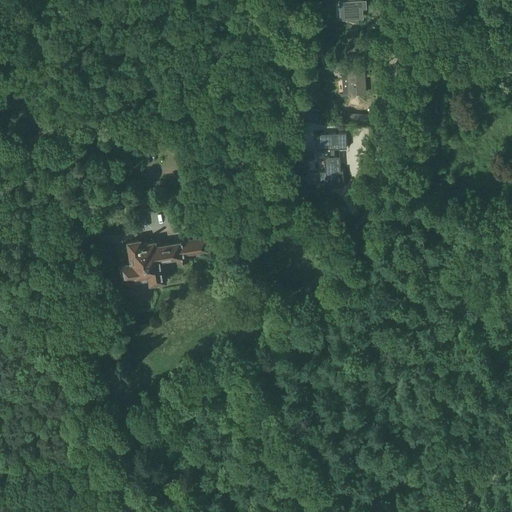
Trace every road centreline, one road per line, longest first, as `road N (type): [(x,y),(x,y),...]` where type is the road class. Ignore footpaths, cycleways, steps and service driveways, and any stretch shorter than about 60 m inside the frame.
road 1 (residential): [(354,236),(370,210),(392,80),(392,0)]
road 2 (unclassified): [(0,509),(105,429)]
